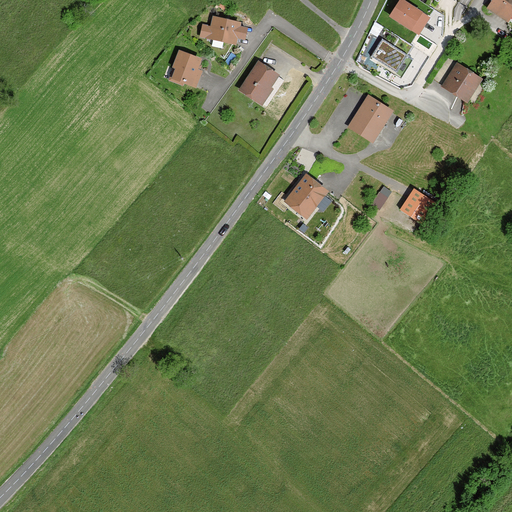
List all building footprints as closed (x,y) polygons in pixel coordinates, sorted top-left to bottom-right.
[(428,18),(401,0),(391,16),(418,33),(428,18)] [(511,0),(494,0),(490,8),(508,20),(511,14),(511,0)] [(235,43),(239,23),(214,18),(212,28),(215,28),(213,38),(235,43)] [(413,46),(399,37),(393,46),(382,39),(371,57),(396,73),(407,56),(413,46)] [(178,67),(174,78),(184,81),(195,86),(200,72),(198,71),(195,70),(197,65),(199,60),(180,52),(175,66),(178,67)] [(407,56),(396,73),(401,76),(412,59),(407,56)] [(260,64),(242,90),(259,101),(268,88),(277,75),(260,64)] [(457,64),(444,86),(446,87),(460,66),(457,64)] [(182,84),(184,81),(174,78),(178,67),(175,66),(170,80),(182,84)] [(479,78),(460,66),(446,87),(465,99),(479,78)] [(272,90),(268,88),(259,101),(263,104),(272,90)] [(390,110),(369,97),(363,106),(366,108),(353,128),(371,140),(390,110)] [(287,201),(297,209),(303,201),(313,209),(326,191),(307,176),(287,201)] [(401,209),(422,224),(436,202),(415,188),(401,209)] [(387,196),(381,192),(372,205),(378,209),(387,196)] [(313,209),(303,201),(297,209),(306,217),(313,209)]
